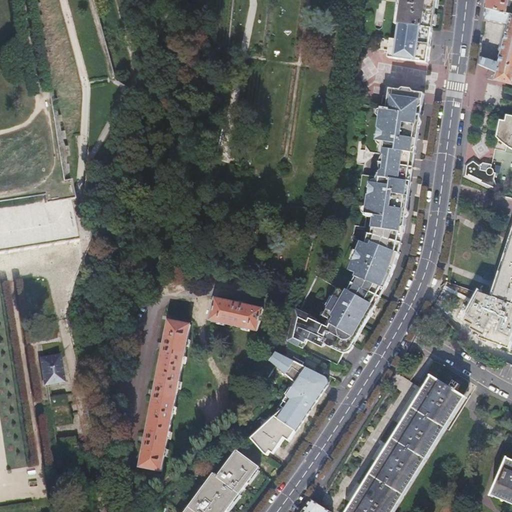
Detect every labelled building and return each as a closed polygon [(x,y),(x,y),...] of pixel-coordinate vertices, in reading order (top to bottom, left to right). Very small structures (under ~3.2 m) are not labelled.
[(401,0),(397,25),(417,28),(432,30),(436,0),(401,0)] [(486,0),(486,8),(508,13),(509,0),(486,0)] [(479,57),(478,65),(491,67),(489,75),(488,75),(487,78),(487,79),(511,83),(511,13),(508,13),(486,8),(484,21),(508,26),(500,61),(479,57)] [(417,28),(397,25),(395,40),(390,39),(387,57),(427,63),(432,30),(417,28)] [(316,53),(315,62),(332,65),(334,55),(316,53)] [(382,96),(375,140),(390,142),(406,143),(405,146),(410,146),(406,160),(413,161),(423,94),(400,91),(399,99),(382,96)] [(511,121),(507,120),(506,126),(501,125),(497,143),(503,148),(506,150),(511,151),(511,121)] [(390,142),(375,140),(375,142),(383,144),(378,185),(369,184),(368,190),(398,193),(397,196),(404,198),(402,208),(406,209),(413,161),(406,160),(410,146),(405,146),(406,143),(390,142)] [(465,162),(463,178),(496,192),(497,187),(495,186),(497,176),(494,174),(495,170),(494,168),(494,167),(491,166),(490,166),(488,167),(487,169),(482,166),(483,162),(473,157),(465,162)] [(0,242),(70,231),(63,191),(34,196),(31,183),(0,188),(0,242)] [(399,253),(403,234),(406,209),(402,208),(404,198),(397,196),(398,193),(368,190),(364,218),(373,220),(369,246),(396,252),(399,253)] [(511,235),(493,294),(495,295),(495,297),(511,303),(511,235)] [(357,336),(383,289),(392,272),(397,263),(399,253),(396,252),(369,246),(360,245),(356,277),(367,278),(356,298),(348,293),(332,321),(335,323),(334,325),(357,336)] [(210,274),(215,264),(197,255),(193,265),(210,274)] [(479,338),(511,349),(511,303),(495,297),(483,293),(476,306),(468,321),(475,325),(473,329),(481,334),(479,338)] [(216,297),(211,319),(257,330),(262,309),(216,297)] [(330,331),(323,327),(325,324),(295,308),(288,340),(303,348),(307,339),(314,343),(319,343),(319,345),(320,347),(321,348),(323,349),(325,349),(326,349),(328,348),(334,351),(334,349),(343,354),(350,342),(353,344),(355,340),(357,336),(334,325),(330,331)] [(169,320),(140,464),(162,468),(191,324),(169,320)] [(270,360),(297,380),(290,397),(296,402),(309,410),(328,382),(328,381),(328,379),(327,377),(275,350),(270,360)] [(61,351),(40,354),(44,385),(65,382),(61,351)] [(358,496),(347,511),(395,511),(465,400),(431,379),(418,400),(407,418),(384,454),(358,496)] [(289,407),(254,438),(263,448),(269,453),(271,449),(274,445),(276,447),(277,447),(279,446),(281,445),(286,437),(290,440),(309,410),(296,402),(290,397),(287,405),(289,407)] [(214,479),(189,511),(230,511),(260,473),(238,457),(219,482),(214,479)] [(511,460),(507,458),(493,491),(511,499),(511,460)] [(331,511),(310,499),(301,511),(331,511)]
